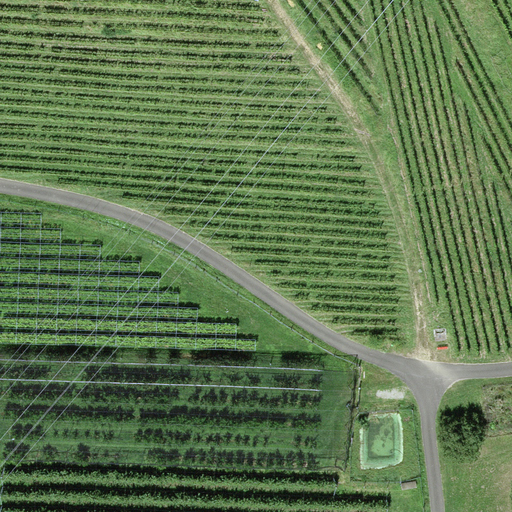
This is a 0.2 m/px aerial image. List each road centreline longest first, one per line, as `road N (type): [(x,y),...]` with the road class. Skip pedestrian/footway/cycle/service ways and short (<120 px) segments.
road 1 (track): [(278,0),(343,85),(398,178),(439,329),(423,375),(437,511)]
road 2 (track): [(0,189),(87,203),(158,231),(360,356),(423,375),(511,369)]
